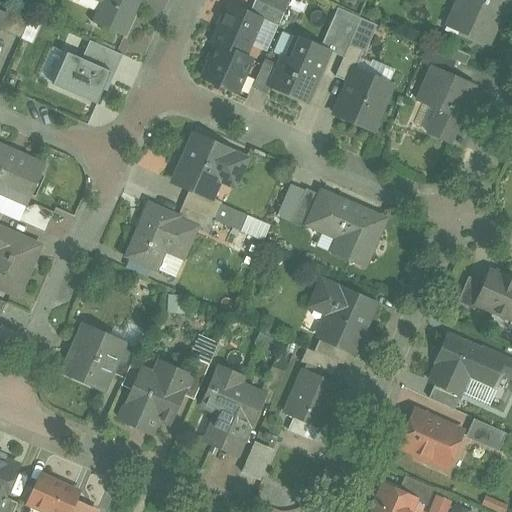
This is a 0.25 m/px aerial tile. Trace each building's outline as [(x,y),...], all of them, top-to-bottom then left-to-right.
[(103,0),(94,22),(128,37),(143,0),(103,0)] [(285,13),(256,0),(251,13),(263,18),(263,19),(280,26),(285,13)] [(290,0),(256,0),(285,13),(290,0)] [(460,0),(455,14),(466,19),(461,32),(491,45),(500,24),(499,24),(504,11),(506,11),(510,0),(460,0)] [(231,4),(226,16),(224,16),(212,43),(218,46),(245,58),(246,57),(263,19),(263,18),(251,13),(231,4)] [(32,15),(9,5),(4,17),(5,17),(0,28),(0,29),(22,39),(32,15)] [(361,26),(338,16),(333,27),(344,32),(336,50),(348,55),(352,44),(361,26)] [(332,52),(304,40),(294,62),(286,58),(273,87),(310,103),(332,52)] [(348,55),(339,76),(352,82),(357,69),(359,70),(367,51),(352,44),(348,55)] [(245,58),(218,46),(216,49),(213,49),(209,57),(211,60),(204,77),(238,92),(252,60),(246,57),(245,58)] [(459,62),(430,49),(423,64),(436,69),(436,67),(453,75),(459,62)] [(65,53),(53,83),(101,103),(114,73),(65,53)] [(453,75),(436,67),(436,69),(421,102),(442,111),(432,135),(453,145),(479,87),(453,75)] [(359,70),(357,69),(352,82),(337,115),(377,132),(397,86),(359,70)] [(248,160),(196,137),(176,182),(214,198),(225,171),(240,178),(248,160)] [(44,167),(0,146),(0,187),(6,190),(4,193),(28,203),(44,167)] [(295,224),(309,191),(295,185),(281,217),(295,224)] [(323,197),(309,191),(295,224),(310,230),(312,226),(311,225),(323,197)] [(221,207),(189,194),(184,206),(210,217),(215,220),(221,207)] [(354,207),(324,194),(323,197),(311,225),(312,226),(341,238),(334,254),(354,262),(357,255),(371,261),(384,231),(378,229),(383,218),(355,205),(354,207)] [(36,205),(25,208),(20,221),(46,233),(55,213),(36,205)] [(179,217),(151,205),(128,256),(159,270),(171,243),(189,251),(198,229),(200,227),(179,217)] [(210,217),(184,206),(179,217),(200,227),(198,229),(204,232),(210,217)] [(0,228),(0,287),(19,295),(40,246),(0,228)] [(503,276),(492,271),(486,284),(477,304),(478,305),(497,313),(511,278),(511,277),(504,274),(503,276)] [(470,277),(459,302),(476,310),(478,305),(477,304),(486,284),(470,277)] [(511,278),(497,313),(511,319),(511,278)] [(378,305),(325,282),(316,303),(334,310),(323,337),(324,337),(353,350),(358,352),(366,332),(365,332),(376,306),(378,306),(378,305)] [(126,344),(85,325),(64,373),(75,377),(76,374),(105,386),(103,390),(105,391),(113,373),(126,344)] [(482,348),(450,334),(437,364),(440,365),(432,382),(438,384),(453,391),(455,386),(464,390),(469,378),(493,388),(499,373),(511,378),(511,360),(483,347),(482,348)] [(353,350),(324,337),(317,353),(341,364),(347,366),(353,350)] [(126,344),(113,373),(126,379),(139,350),(126,344)] [(317,353),(310,350),(304,362),(336,375),(341,364),(317,353)] [(193,376),(184,396),(185,397),(196,401),(212,365),(200,360),(193,376)] [(143,370),(121,420),(146,431),(145,431),(154,435),(161,420),(172,425),(185,397),(184,396),(193,376),(174,367),(168,381),(143,370)] [(275,367),(262,397),(275,402),(288,373),(275,367)] [(243,380),(223,371),(207,405),(222,412),(215,427),(217,428),(211,441),(238,454),(261,403),(238,392),(243,380)] [(344,386),(308,371),(289,414),(325,430),(344,386)] [(453,391),(438,384),(431,399),(455,410),(464,390),(455,386),(453,391)] [(463,433),(416,412),(401,445),(416,452),(419,458),(427,462),(434,460),(438,461),(446,458),(450,448),(455,451),(463,433)] [(508,433),(475,419),(467,437),(500,452),(508,433)] [(255,481),(268,449),(247,441),(235,473),(255,481)] [(0,511),(3,511),(9,500),(5,498),(20,466),(6,459),(7,457),(0,453),(0,511)] [(80,493),(42,476),(29,505),(45,511),(71,511),(76,502),(80,493)] [(436,489),(406,476),(399,491),(417,499),(417,500),(428,505),(436,489)] [(399,491),(385,485),(372,511),(411,511),(417,500),(417,499),(399,491)] [(15,511),(19,504),(9,500),(3,511),(15,511)] [(71,511),(97,511),(76,502),(71,511)]
